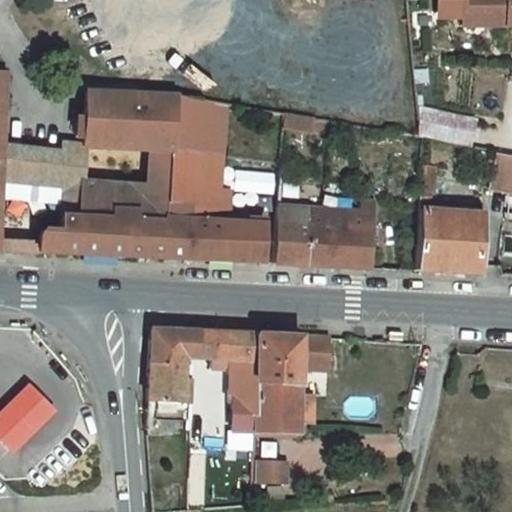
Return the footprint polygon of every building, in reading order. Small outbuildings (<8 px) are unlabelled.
[(466,0),(436,0),(437,21),(467,21),(467,1),(466,0)] [(466,0),(467,1),(467,21),(467,27),(506,28),(505,0),(466,0)] [(12,70),(0,68),(0,194),(3,194),(4,176),(6,151),(12,70)] [(104,149),(176,153),(177,99),(174,99),(88,88),(85,149),(104,149)] [(206,104),(177,99),(176,153),(176,184),(191,185),(193,153),(205,154),(206,104)] [(468,123),(414,114),(415,140),(425,142),(466,149),(468,123)] [(87,181),(102,181),(104,149),(85,149),(6,151),(4,176),(87,181)] [(203,214),(270,215),(270,189),(205,187),(205,154),(193,153),(191,185),(176,184),(175,198),(204,200),(203,214)] [(511,156),(492,153),(494,191),(511,190),(511,156)] [(426,166),(426,210),(441,211),(439,167),(426,166)] [(200,259),(203,214),(204,200),(175,198),(176,184),(102,181),(87,181),(84,211),(62,210),(61,229),(44,228),(42,250),(200,259)] [(317,204),(283,201),(282,262),(317,264),(317,204)] [(384,206),(317,204),(317,264),(384,268),(384,206)] [(441,211),(426,210),(427,269),(488,271),(486,216),(441,211)] [(270,262),(270,215),(203,214),(200,259),(270,262)] [(143,322),(138,393),(177,395),(183,325),(143,322)] [(258,330),(194,326),(191,361),(230,364),(255,366),(258,330)] [(301,369),(305,332),(258,330),(255,366),(253,385),(299,390),(301,369)] [(335,334),(305,332),(301,369),(332,372),(335,334)] [(251,399),(253,385),(255,366),(230,364),(226,398),(251,399)] [(34,383),(0,413),(0,429),(18,450),(60,412),(34,383)] [(296,425),(299,390),(253,385),(251,399),(248,423),(296,425)] [(318,426),(322,392),(299,390),(296,425),(318,426)] [(187,396),(184,421),(223,423),(226,398),(187,396)] [(248,423),(251,399),(226,398),(223,423),(248,423)] [(254,482),(290,482),(290,459),(255,459),(254,482)] [(511,468),(503,468),(503,485),(511,485),(511,468)]
